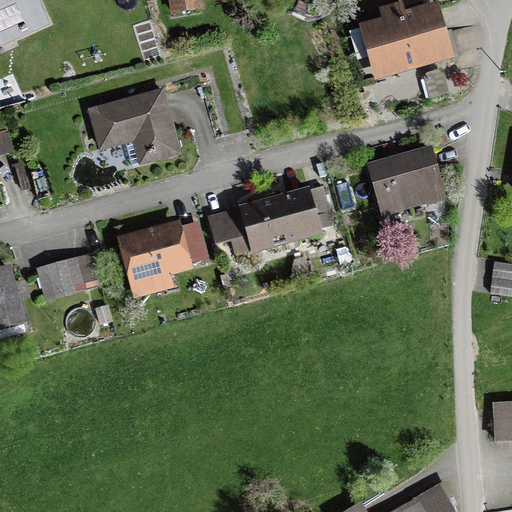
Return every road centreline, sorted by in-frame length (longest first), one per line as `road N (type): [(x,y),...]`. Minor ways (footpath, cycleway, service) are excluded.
road 1 (residential): [(0,235),(488,103)]
road 2 (residential): [(471,511),(461,277),(488,103)]
